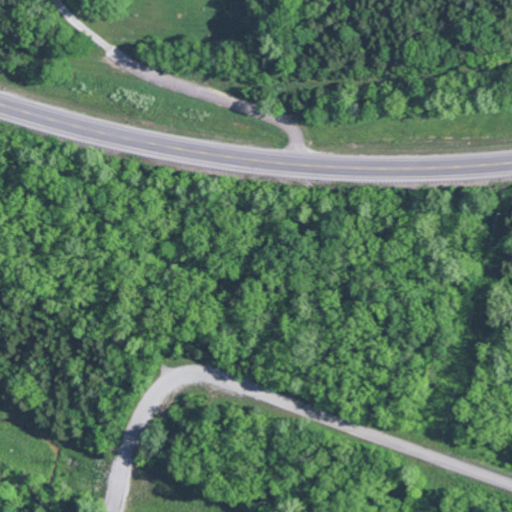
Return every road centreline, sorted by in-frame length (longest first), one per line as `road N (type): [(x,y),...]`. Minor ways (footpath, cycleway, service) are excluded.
road 1 (primary): [(511,163),(390,170),(262,162),(117,137),(0,103)]
road 2 (residential): [(511,483),(224,377),(188,374),(150,400)]
road 3 (track): [(150,400),(146,143)]
road 4 (track): [(150,400),(0,348)]
